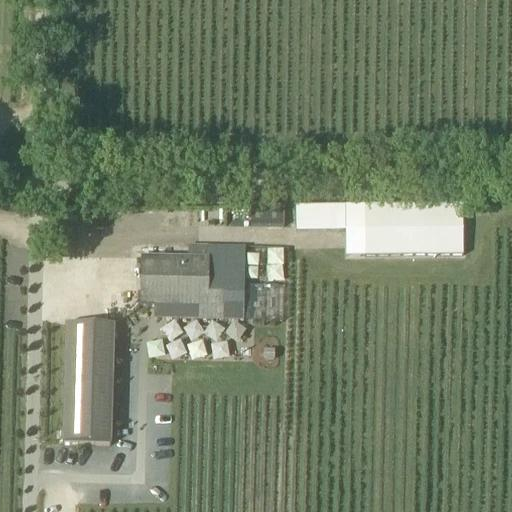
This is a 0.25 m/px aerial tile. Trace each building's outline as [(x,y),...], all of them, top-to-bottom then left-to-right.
[(284,207),(250,207),(250,229),(284,228),(284,225),(284,207)] [(462,207),(365,208),(365,258),(463,257),(462,207)] [(334,231),(333,210),(297,211),(297,232),(334,231)] [(209,261),(209,248),(188,247),(188,260),(179,260),(179,248),(155,248),(155,260),(141,259),(140,308),(155,308),(196,309),(196,322),(224,323),(244,323),(244,287),(225,287),(225,261),(209,261)] [(68,327),(64,444),(109,446),(114,329),(68,327)]
